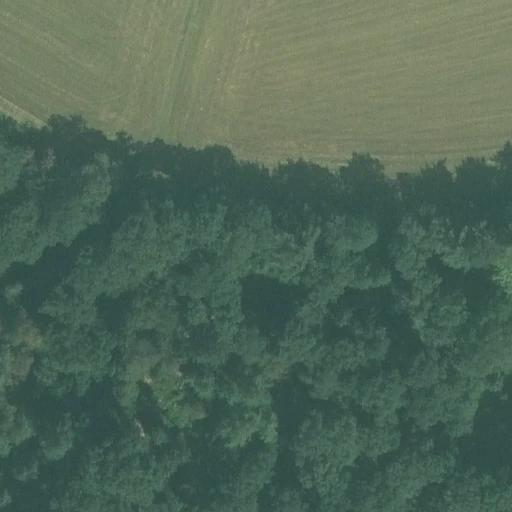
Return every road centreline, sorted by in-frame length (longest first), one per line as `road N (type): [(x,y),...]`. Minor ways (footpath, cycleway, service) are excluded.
road 1 (track): [(197,0),(150,155),(29,262),(47,337),(175,511)]
road 2 (track): [(152,147),(153,155),(293,200),(422,203),(511,194)]
